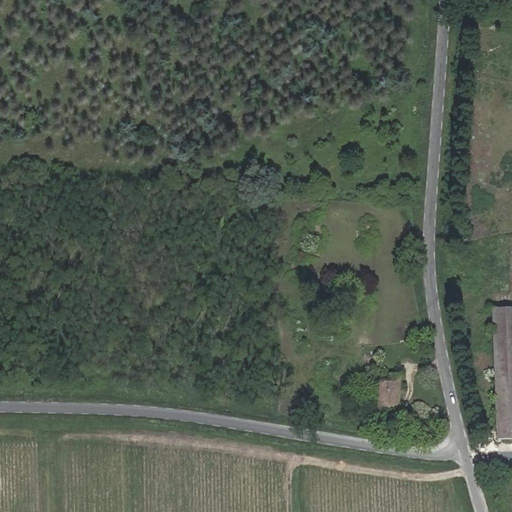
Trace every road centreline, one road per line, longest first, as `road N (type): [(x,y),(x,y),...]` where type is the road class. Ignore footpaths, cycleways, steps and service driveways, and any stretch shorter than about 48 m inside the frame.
road 1 (residential): [(465,450),(443,454),(177,413),(0,405)]
road 2 (tertiary): [(465,450),(431,267),(449,0)]
